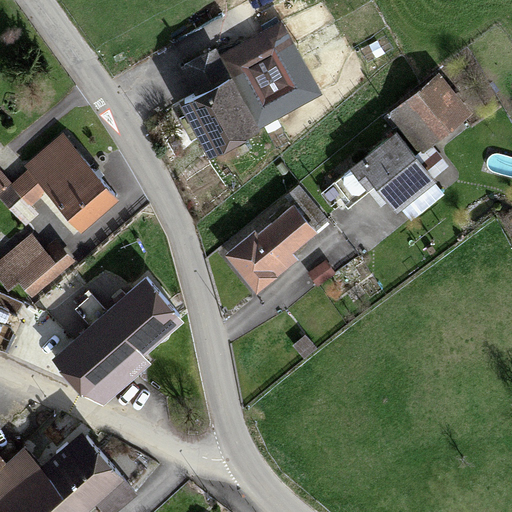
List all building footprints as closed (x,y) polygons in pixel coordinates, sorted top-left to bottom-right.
[(232,82),(255,121),(314,87),(291,47),(268,61),(280,82),(264,91),(252,70),(232,82)] [(226,73),(183,97),(212,146),(255,121),(232,82),(226,73)] [(471,114),(441,76),(393,114),(426,154),(471,114)] [(393,132),(351,166),(391,213),(433,179),(393,132)] [(56,135),(24,165),(79,224),(111,195),(56,135)] [(7,187),(0,193),(0,199),(21,221),(30,212),(7,187)] [(255,229),(228,252),(256,285),(290,256),(287,251),(313,229),(291,204),(258,232),(255,229)] [(30,236),(0,260),(0,281),(6,289),(18,279),(31,294),(73,260),(58,243),(45,254),(30,236)] [(146,277),(57,356),(83,390),(108,396),(149,360),(138,347),(177,314),(146,277)] [(119,471),(79,430),(39,467),(22,450),(0,470),(0,511),(79,511),(78,510),(119,471)]
